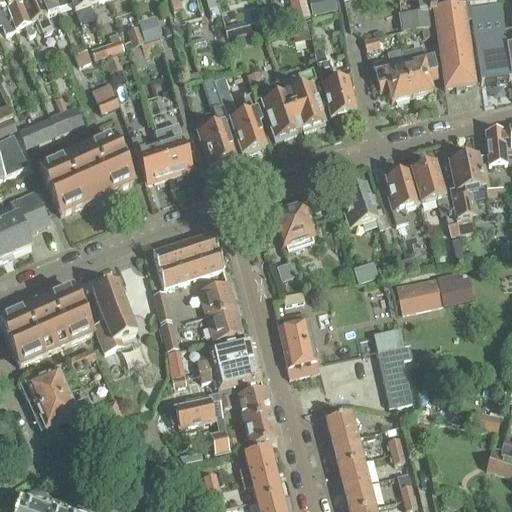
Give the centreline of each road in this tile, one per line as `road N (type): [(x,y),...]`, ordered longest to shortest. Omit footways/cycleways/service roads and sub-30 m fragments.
road 1 (residential): [(317,511),(227,207)]
road 2 (residential): [(227,207),(346,163),(511,120)]
road 3 (residential): [(227,207),(0,298)]
